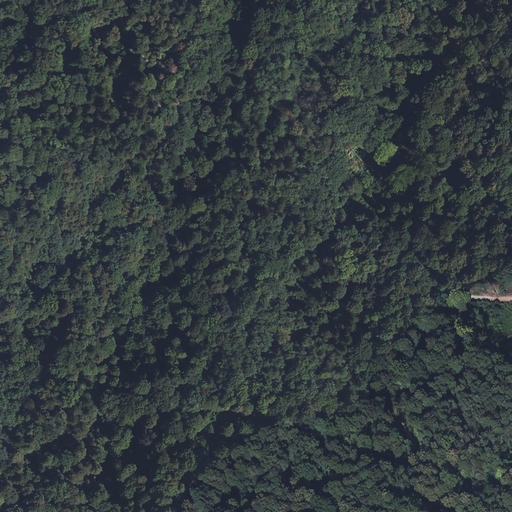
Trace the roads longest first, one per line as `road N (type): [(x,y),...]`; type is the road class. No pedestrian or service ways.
road 1 (track): [(0,153),(61,202),(74,232),(110,259),(132,300),(233,263),(260,265),(293,294),(344,305),(437,294),(511,300)]
road 2 (track): [(511,490),(400,469),(198,408)]
